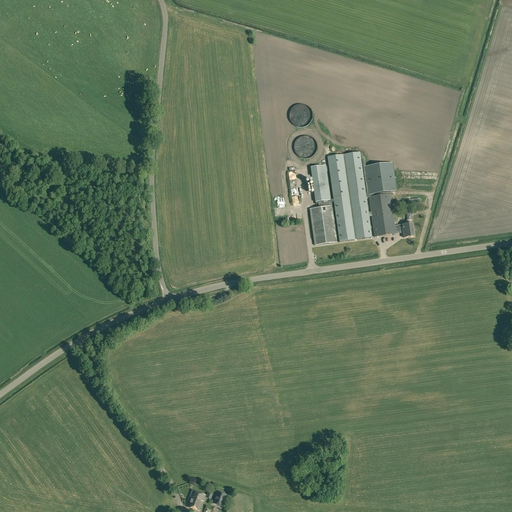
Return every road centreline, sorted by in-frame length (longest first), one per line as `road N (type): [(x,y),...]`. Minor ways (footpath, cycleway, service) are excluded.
road 1 (unclassified): [(168,300),(511,243)]
road 2 (unclassified): [(168,300),(150,204),(160,0)]
road 3 (unclassified): [(176,511),(164,472),(74,343)]
